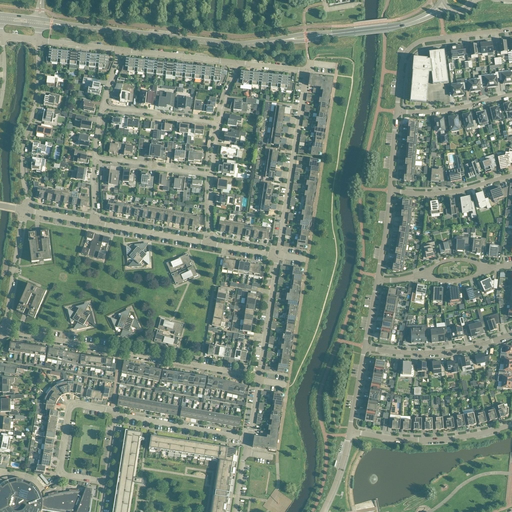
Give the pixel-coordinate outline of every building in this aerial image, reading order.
[(444,50),(429,52),(429,60),(427,60),(427,59),(415,58),(414,67),(412,66),(409,102),(426,103),(429,73),(431,73),(432,84),(448,83),(444,50)] [(52,63),(60,64),(61,57),(58,57),(58,52),(52,51),(51,56),(46,55),(47,64),(52,64),(52,63)] [(61,52),(61,57),(60,64),(70,65),(70,58),(67,58),(68,53),(61,52)] [(80,59),(80,56),(77,55),(77,54),(71,54),(70,58),(70,65),(79,66),(80,59)] [(80,56),(80,59),(79,66),(85,67),(85,70),(88,71),(89,67),(89,60),(90,59),(87,58),(87,55),(80,55),(80,56)] [(90,56),(90,59),(89,60),(89,67),(98,68),(99,61),(96,61),(97,56),(90,56)] [(100,57),(99,61),(98,68),(104,69),(103,70),(108,71),(111,63),(106,62),(106,57),(100,57)] [(129,72),(137,73),(138,66),(135,66),(135,61),(129,60),(128,65),(124,64),(121,72),(129,73),(129,72)] [(138,61),(138,66),(137,73),(147,74),(147,67),(144,67),(145,62),(138,61)] [(148,62),(147,67),(147,74),(156,75),(157,68),(154,68),(154,63),(148,62)] [(157,63),(157,68),(156,75),(166,76),(166,69),(163,69),(164,64),(157,63)] [(166,69),(166,76),(165,78),(175,79),(175,77),(176,70),(173,70),(174,65),(167,64),(166,69)] [(177,66),(176,70),(175,77),(185,78),(186,71),(183,71),(183,66),(177,66)] [(186,67),(186,71),(185,78),(194,79),(195,72),(192,72),(193,67),(186,67)] [(196,68),(195,72),(194,79),(204,80),(205,73),(202,73),(202,68),(196,68)] [(205,69),(205,73),(204,80),(213,81),(214,75),(211,74),(212,70),(205,69)] [(215,70),(214,75),(213,81),(219,82),(219,83),(224,84),(227,76),(221,75),(221,71),(215,70)] [(508,84),(507,71),(498,72),(499,79),(502,78),(503,84),(505,84),(505,85),(508,84)] [(495,74),(490,75),(491,88),(495,87),(495,86),(497,86),(496,79),(499,79),(498,72),(495,73),(495,74)] [(239,77),(235,85),(243,86),(243,85),(252,86),(252,79),(249,79),(250,74),(243,73),(243,78),(239,77)] [(253,74),(252,79),(252,86),(261,87),(262,80),(259,80),(259,75),(253,74)] [(63,82),(64,76),(55,75),(55,79),(53,79),(48,78),(48,82),(47,82),(47,83),(46,83),(46,84),(46,85),(46,86),(47,87),(47,88),(56,89),(57,85),(58,81),(63,82)] [(262,75),(262,80),(261,87),(271,88),(271,81),(268,81),(269,76),(262,75)] [(322,93),(322,96),(330,98),(330,97),(330,95),(331,95),(334,79),(325,78),(325,79),(322,78),(323,77),(310,75),(308,86),(314,87),(313,93),(320,94),(320,93),(322,93)] [(491,88),(490,75),(481,76),(482,82),(485,82),(486,87),(488,87),(488,88),(491,88)] [(272,76),(271,81),(271,88),(280,89),(281,82),(278,82),(279,77),(272,76)] [(473,79),(473,82),(475,92),(478,92),(478,91),(480,90),(479,83),(482,82),(481,76),(478,76),(478,79),(473,79)] [(282,77),(281,82),(280,89),(286,89),(285,91),(293,92),(294,84),(288,83),(288,78),(282,77)] [(85,88),(89,88),(88,93),(93,95),(93,96),(94,95),(99,96),(100,93),(101,87),(100,87),(100,84),(93,83),(91,83),(92,79),(84,78),(82,84),(85,84),(85,88)] [(463,95),(463,90),(466,89),(465,83),(456,84),(458,97),(462,96),(462,95),(463,95)] [(127,94),(128,93),(121,92),(122,89),(123,84),(117,84),(115,88),(113,93),(113,95),(113,96),(114,97),(115,98),(120,98),(120,102),(127,103),(127,100),(128,100),(128,102),(132,102),(133,95),(127,94)] [(458,97),(456,84),(451,85),(448,86),(449,91),(452,91),(452,96),(454,96),(454,97),(458,97)] [(149,95),(141,94),(140,104),(141,104),(141,105),(143,105),(144,105),(145,105),(145,103),(148,104),(152,104),(153,93),(149,93),(149,95)] [(44,105),(54,107),(55,102),(58,103),(58,104),(59,104),(60,96),(51,94),(51,95),(52,95),(51,98),(49,97),(49,98),(46,97),(46,96),(44,106),(44,105)] [(160,98),(159,107),(164,108),(164,105),(173,106),(174,95),(167,94),(167,99),(160,98)] [(330,98),(331,98),(330,97),(330,98),(322,96),(316,95),(316,99),(319,99),(319,103),(329,105),(330,105),(330,100),(328,100),(328,98),(330,98)] [(183,107),(190,108),(191,99),(186,98),(184,98),(183,100),(178,100),(177,108),(178,109),(179,110),(180,110),(181,110),(182,109),(183,109),(183,107)] [(207,113),(210,113),(213,113),(213,107),(214,107),(215,104),(216,99),(210,98),(210,101),(211,102),(211,107),(200,105),(200,101),(196,101),(195,108),(199,109),(199,111),(207,112),(207,113)] [(84,103),(83,106),(83,107),(84,107),(84,110),(87,111),(88,112),(90,113),(91,112),(94,112),(95,109),(94,109),(95,105),(90,104),(91,101),(84,99),(83,103),(84,103)] [(230,109),(233,110),(236,110),(247,112),(247,111),(245,111),(247,106),(248,104),(258,105),(256,104),(256,100),(247,99),(246,103),(242,103),(242,101),(238,100),(237,100),(237,101),(236,101),(236,100),(234,100),(234,102),(232,102),(230,109)] [(326,109),(328,110),(329,105),(319,103),(318,111),(326,112),(326,109)] [(283,105),(277,104),(276,107),(274,107),(273,112),(284,114),(285,108),(282,108),(283,105)] [(490,109),(493,121),(500,120),(500,122),(503,121),(502,113),(499,114),(497,108),(494,109),(494,108),(490,109)] [(60,114),(61,111),(47,109),(48,109),(47,112),(44,112),(44,113),(44,115),(43,115),(42,122),(52,124),(53,119),(54,119),(55,119),(55,118),(56,117),(55,116),(55,115),(54,115),(60,114)] [(326,115),(326,112),(318,111),(316,118),(326,120),(327,115),(326,115)] [(487,122),(484,112),(482,112),(479,113),(477,114),(479,124),(483,123),(484,125),(488,124),(487,122)] [(472,130),(478,129),(475,121),(472,122),(471,120),(471,119),(470,114),(463,115),(464,120),(463,120),(464,124),(465,124),(466,129),(471,127),(472,130)] [(84,129),(91,131),(92,123),(86,122),(87,118),(76,115),(75,121),(80,122),(79,124),(81,124),(81,125),(81,127),(82,129),(84,129)] [(230,116),(229,119),(228,119),(227,126),(236,127),(237,123),(241,124),(242,118),(230,116)] [(450,128),(451,132),(459,131),(459,130),(462,129),(461,122),(457,123),(456,121),(457,121),(457,117),(449,118),(449,122),(448,122),(449,128),(450,128)] [(124,129),(125,121),(124,121),(122,121),(122,119),(117,118),(116,118),(116,119),(112,118),(112,122),(111,122),(111,123),(112,123),(111,125),(119,125),(119,129),(124,129)] [(325,124),(327,125),(327,120),(326,120),(316,118),(316,122),(312,122),(312,125),(324,127),(325,124)] [(448,143),(447,134),(444,134),(444,131),(444,126),(443,126),(443,124),(444,124),(443,119),(440,119),(439,118),(436,119),(436,120),(435,120),(436,127),(434,128),(434,131),(436,131),(436,132),(441,131),(441,135),(442,144),(448,143)] [(125,121),(124,129),(129,130),(129,128),(133,128),(133,129),(134,129),(134,128),(138,129),(139,121),(131,120),(128,120),(128,122),(125,121)] [(156,140),(158,125),(158,126),(155,125),(155,123),(145,122),(144,129),(154,130),(153,139),(156,140)] [(158,125),(156,140),(160,140),(161,136),(164,136),(164,132),(171,132),(172,125),(162,124),(162,126),(158,126),(158,125)] [(41,130),(38,129),(36,137),(43,138),(44,135),(47,136),(51,137),(52,127),(42,125),(41,130)] [(191,136),(192,129),(189,129),(189,126),(178,125),(178,129),(180,129),(179,133),(188,134),(188,136),(191,136)] [(324,130),(324,127),(312,125),(311,128),(315,129),(314,133),(324,135),(325,135),(326,130),(324,130)] [(195,129),(192,129),(191,136),(194,137),(194,135),(203,136),(204,128),(195,127),(195,129)] [(246,133),(239,132),(232,130),(231,134),(225,133),(224,137),(225,137),(225,141),(240,144),(241,137),(245,137),(246,133)] [(322,139),(323,139),(324,135),(314,133),(313,140),(321,142),(322,139)] [(89,143),(90,140),(88,139),(89,136),(80,134),(78,145),(88,147),(89,143)] [(155,157),(156,147),(151,146),(151,147),(143,146),(144,140),(145,140),(145,139),(139,139),(138,149),(139,149),(139,148),(145,149),(145,158),(151,158),(151,157),(155,157)] [(279,149),(280,141),(269,139),(268,144),(275,145),(274,148),(274,149),(276,149),(279,149)] [(321,145),(321,142),(313,140),(312,148),(322,149),(322,145),(321,145)] [(121,150),(122,143),(115,142),(115,145),(110,144),(110,146),(108,146),(108,149),(110,150),(109,153),(114,153),(114,154),(118,154),(118,150),(118,149),(121,149),(121,150)] [(122,142),(122,143),(121,150),(121,149),(125,149),(125,151),(124,151),(124,155),(128,156),(128,155),(133,156),(133,152),(135,152),(135,149),(133,148),(134,147),(129,146),(129,143),(122,142)] [(160,147),(156,147),(155,157),(158,157),(158,159),(164,160),(165,151),(172,152),(173,142),(168,142),(169,142),(168,148),(160,148),(160,147)] [(33,148),(31,154),(32,154),(36,155),(37,153),(41,154),(41,153),(45,154),(46,147),(52,148),(53,144),(46,143),(45,146),(33,144),(33,148)] [(188,159),(189,149),(190,144),(186,144),(185,152),(175,151),(174,160),(179,160),(179,161),(180,161),(180,159),(185,160),(185,158),(188,159)] [(227,158),(233,159),(233,157),(237,158),(238,150),(244,152),(245,148),(231,146),(231,149),(221,147),(220,155),(228,156),(227,158)] [(275,152),(276,149),(274,149),(274,148),(265,147),(265,148),(265,151),(265,156),(267,156),(277,158),(278,152),(275,152)] [(321,154),(322,149),(312,148),(311,152),(308,151),(307,155),(313,156),(313,155),(313,154),(315,155),(315,156),(318,157),(321,157),(322,154),(321,154)] [(193,149),(189,149),(188,159),(188,161),(188,160),(191,160),(191,162),(194,162),(194,161),(196,161),(196,163),(201,164),(202,158),(203,158),(204,154),(193,153),(193,149)] [(511,163),(511,149),(509,149),(509,153),(505,153),(505,156),(498,158),(500,169),(507,168),(507,167),(509,167),(510,163),(511,163)] [(73,162),(88,164),(89,161),(89,160),(88,160),(88,159),(87,159),(87,157),(86,157),(87,153),(75,151),(73,162)] [(491,170),(494,169),(493,168),(496,167),(494,155),(485,158),(486,161),(482,162),(484,168),(483,168),(485,174),(491,172),(491,170)] [(45,167),(46,160),(35,158),(34,163),(31,163),(31,164),(32,164),(31,168),(32,168),(32,170),(37,170),(36,172),(42,173),(43,167),(45,167)] [(321,161),(317,160),(317,161),(315,160),(315,161),(314,162),(312,161),(312,160),(313,160),(306,159),(306,162),(310,163),(309,167),(319,169),(319,164),(320,165),(321,161)] [(233,166),(234,162),(228,161),(228,164),(223,164),(223,166),(219,166),(218,173),(222,173),(230,174),(231,165),(233,166)] [(479,176),(474,162),(471,163),(471,164),(467,166),(470,173),(467,174),(469,179),(476,176),(476,177),(477,177),(476,176),(478,175),(478,176),(479,176)] [(318,173),(319,169),(309,167),(308,174),(316,176),(317,173),(318,173)] [(465,176),(462,168),(448,171),(450,181),(454,181),(454,182),(461,181),(460,177),(465,176)] [(78,177),(77,180),(84,181),(87,181),(87,178),(88,178),(88,174),(86,174),(86,171),(87,171),(87,170),(78,169),(79,169),(78,172),(73,172),(73,176),(78,177)] [(444,182),(442,170),(438,170),(435,170),(432,170),(431,182),(437,182),(437,181),(439,181),(440,181),(440,182),(444,182)] [(117,178),(118,178),(119,172),(111,171),(111,173),(105,172),(103,182),(108,183),(108,185),(116,186),(117,178)] [(135,187),(136,176),(131,176),(129,176),(130,171),(124,171),(123,182),(128,182),(128,183),(129,184),(130,186),(131,186),(132,187),(135,187)] [(274,183),(275,174),(264,172),(263,178),(270,179),(269,182),(271,182),(274,183)] [(147,176),(147,173),(141,173),(141,177),(142,178),(141,184),(146,184),(146,187),(152,188),(153,177),(147,176)] [(316,178),(316,176),(308,174),(307,182),(316,183),(317,179),(316,178)] [(160,175),(159,186),(163,186),(163,191),(169,191),(170,181),(166,181),(167,176),(160,175)] [(184,190),(185,178),(179,177),(178,180),(175,179),(173,189),(177,189),(177,191),(183,192),(183,197),(182,203),(185,203),(186,198),(187,191),(184,190)] [(220,181),(219,181),(217,181),(217,185),(218,185),(217,189),(226,190),(227,185),(231,185),(232,179),(221,177),(220,181)] [(270,185),(271,182),(269,182),(261,180),(260,184),(262,184),(261,189),(272,191),(273,185),(273,186),(270,185)] [(199,181),(195,181),(195,182),(191,181),(190,188),(200,189),(200,186),(201,186),(202,184),(203,181),(199,181)] [(45,199),(46,190),(47,190),(47,188),(39,186),(39,183),(33,182),(35,191),(37,191),(37,193),(37,192),(36,198),(39,198),(39,199),(42,200),(42,199),(45,199)] [(317,183),(316,183),(307,182),(306,186),(302,185),(302,189),(314,191),(315,188),(317,188),(317,183)] [(501,188),(499,188),(499,190),(498,190),(497,188),(488,191),(490,195),(491,195),(493,201),(498,199),(498,200),(507,197),(508,187),(501,189),(501,188)] [(53,201),(55,189),(52,189),(51,191),(47,190),(46,190),(45,199),(47,200),(47,201),(50,201),(50,200),(53,201)] [(61,202),(63,191),(55,189),(53,201),(55,201),(55,202),(58,203),(58,202),(61,202)] [(314,193),(314,191),(302,189),(301,192),(305,193),(304,197),(314,198),(315,198),(316,194),(314,193)] [(70,204),(71,195),(71,194),(71,195),(72,192),(63,191),(61,202),(64,203),(63,204),(66,204),(67,203),(70,204)] [(78,205),(79,197),(79,196),(80,196),(80,194),(77,193),(76,195),(71,195),(71,194),(71,195),(70,204),(72,204),(72,205),(75,206),(75,205),(78,205)] [(475,195),(479,209),(486,206),(487,209),(491,208),(488,198),(488,201),(485,202),(482,193),(475,195)] [(234,199),(235,195),(227,194),(226,197),(218,196),(217,203),(221,204),(221,206),(226,207),(227,204),(233,205),(231,205),(232,199),(234,199)] [(84,197),(80,196),(79,196),(79,197),(78,205),(80,206),(80,207),(83,207),(83,206),(87,207),(88,202),(87,202),(88,195),(85,195),(84,197)] [(313,203),(314,198),(304,197),(303,204),(312,205),(312,203),(313,203)] [(461,203),(460,203),(461,208),(462,213),(470,212),(470,211),(472,211),(473,214),(471,214),(472,219),(476,217),(473,201),(470,202),(470,200),(468,201),(467,197),(460,198),(461,203)] [(115,212),(117,201),(114,200),(114,202),(108,201),(108,205),(107,205),(106,210),(109,211),(109,212),(112,213),(112,211),(115,212)] [(449,200),(450,207),(451,207),(451,209),(445,210),(446,215),(451,215),(452,215),(451,214),(456,214),(456,215),(456,214),(459,214),(458,208),(455,208),(454,200),(449,200)] [(123,214),(126,202),(122,201),(122,204),(117,203),(117,201),(115,212),(117,212),(117,214),(120,214),(120,213),(123,214)] [(132,215),(134,204),(131,203),(130,205),(125,204),(126,202),(123,214),(126,214),(126,215),(129,216),(129,214),(132,215)] [(443,214),(442,204),(438,205),(438,204),(437,204),(437,203),(437,202),(430,203),(430,206),(429,206),(430,211),(429,211),(429,214),(430,214),(431,215),(443,214)] [(140,217),(142,205),(139,204),(138,207),(134,206),(134,204),(132,215),(134,215),(134,217),(137,217),(137,216),(140,217)] [(311,208),(312,205),(303,204),(302,211),(312,213),(313,208),(311,208)] [(148,218),(150,207),(147,206),(147,208),(142,207),(142,205),(140,217),(142,217),(142,218),(145,219),(145,218),(148,218)] [(268,216),(270,207),(259,205),(258,211),(264,212),(264,215),(268,216)] [(157,220),(159,208),(150,207),(148,218),(151,218),(150,220),(153,220),(154,219),(157,220)] [(165,221),(167,210),(159,208),(157,220),(159,220),(159,221),(162,222),(162,221),(165,221)] [(173,223),(175,211),(167,210),(165,221),(167,221),(167,223),(170,223),(170,222),(173,223)] [(181,224),(183,213),(175,211),(173,223),(175,223),(175,224),(178,225),(178,224),(181,224)] [(310,217),(312,218),(313,213),(312,213),(302,211),(301,215),(298,215),(297,218),(309,220),(310,217)] [(190,226),(192,214),(183,213),(181,224),(184,224),(183,226),(186,226),(187,225),(190,226)] [(192,214),(190,226),(192,226),(192,227),(195,228),(195,227),(199,227),(199,225),(203,226),(203,216),(197,215),(196,217),(191,216),(192,214)] [(309,223),(309,220),(297,218),(297,222),(300,222),(300,226),(310,228),(311,228),(311,223),(309,223)] [(226,232),(228,221),(225,220),(225,222),(219,222),(219,226),(218,226),(217,231),(220,231),(220,232),(223,233),(223,232),(226,232)] [(234,234),(237,222),(228,221),(226,232),(228,233),(228,234),(231,234),(231,233),(234,234)] [(243,235),(244,226),(245,226),(245,224),(237,222),(234,234),(237,234),(237,235),(240,236),(240,235),(243,235)] [(251,237),(253,225),(250,225),(249,227),(245,226),(244,226),(243,235),(245,236),(245,237),(248,237),(248,236),(251,237)] [(259,238),(261,229),(262,227),(253,225),(251,237),(253,237),(253,238),(256,239),(256,238),(259,238)] [(309,232),(310,228),(300,226),(299,234),(307,235),(307,232),(309,232)] [(269,235),(270,228),(266,228),(266,230),(261,229),(259,238),(262,239),(261,240),(264,240),(265,239),(268,240),(269,235)] [(51,260),(48,231),(40,232),(36,232),(28,233),(32,262),(39,262),(39,261),(44,261),(51,260)] [(96,246),(99,235),(96,234),(96,235),(94,234),(92,233),(88,232),(87,236),(86,238),(92,240),(91,245),(96,246)] [(307,238),(307,235),(299,234),(297,241),(307,243),(308,238),(307,238)] [(102,236),(99,235),(96,246),(101,248),(102,243),(108,245),(109,243),(110,239),(106,237),(104,237),(102,237),(102,236)] [(468,245),(468,238),(462,238),(462,240),(456,240),(456,251),(464,251),(464,244),(468,245)] [(485,247),(486,239),(481,238),(480,240),(473,239),(473,244),(472,244),(472,248),(472,252),(476,253),(476,254),(479,254),(479,253),(481,253),(481,246),(485,247)] [(307,247),(307,243),(297,241),(297,245),(293,245),(293,248),(299,249),(299,247),(301,248),(301,249),(304,250),(307,250),(308,247),(307,247)] [(436,248),(434,242),(426,244),(427,247),(423,247),(425,253),(424,254),(423,260),(429,259),(429,258),(434,257),(432,249),(436,248)] [(447,251),(450,250),(448,243),(443,244),(438,246),(440,254),(447,252),(447,251)] [(144,244),(134,245),(134,247),(136,248),(133,252),(138,256),(142,251),(147,246),(146,246),(144,244)] [(93,257),(96,246),(91,245),(89,250),(83,248),(83,250),(82,254),(86,255),(88,256),(88,255),(89,256),(93,257)] [(489,251),(488,255),(489,255),(493,256),(493,257),(497,258),(498,252),(501,252),(501,246),(489,245),(488,251),(489,251)] [(99,253),(101,248),(96,246),(93,257),(96,258),(97,258),(97,259),(99,259),(103,260),(104,256),(105,256),(105,255),(99,253)] [(131,258),(134,260),(134,261),(138,256),(133,252),(128,247),(126,249),(127,260),(127,259),(129,259),(130,258),(131,258)] [(145,254),(142,251),(138,256),(143,260),(148,265),(148,264),(150,262),(149,252),(147,252),(146,254),(145,254)] [(177,266),(178,269),(185,266),(184,265),(185,264),(187,267),(191,266),(190,265),(190,266),(190,264),(191,263),(191,262),(189,257),(188,256),(187,257),(186,255),(185,255),(177,259),(177,261),(175,262),(174,260),(166,264),(171,273),(176,271),(175,267),(177,266)] [(140,263),(143,260),(138,256),(134,261),(134,260),(129,266),(130,266),(132,268),(142,267),(142,266),(142,265),(140,263)] [(261,269),(261,266),(256,265),(254,276),(259,277),(259,276),(262,277),(262,278),(264,269),(263,269),(263,270),(261,269)] [(188,278),(189,279),(197,276),(193,266),(187,269),(189,272),(187,273),(186,271),(179,274),(179,275),(178,275),(177,272),(173,274),(174,276),(172,276),(172,277),(175,283),(177,282),(178,284),(179,284),(187,281),(186,279),(188,278)] [(301,269),(298,269),(298,270),(295,270),(296,269),(296,268),(290,268),(289,271),(293,272),(292,276),(302,277),(303,273),(304,273),(304,270),(301,269)] [(300,282),(301,282),(302,277),(292,276),(291,283),(299,284),(300,282)] [(480,283),(484,292),(493,288),(493,287),(494,287),(493,289),(497,289),(498,280),(494,280),(494,281),(491,281),(490,278),(480,283)] [(299,287),(299,284),(291,283),(290,290),(300,292),(300,287),(299,287)] [(34,319),(46,291),(39,288),(39,289),(35,287),(35,286),(28,284),(16,311),(23,314),(28,315),(27,316),(34,319)] [(413,291),(411,302),(414,303),(415,300),(421,301),(422,295),(425,296),(426,290),(424,289),(424,286),(417,285),(416,292),(413,291)] [(465,290),(467,294),(466,294),(467,301),(481,296),(482,296),(479,290),(473,292),(472,287),(465,290)] [(387,295),(399,297),(400,291),(396,290),(396,288),(390,289),(389,289),(387,295)] [(443,288),(433,288),(433,301),(442,302),(443,288)] [(458,288),(452,288),(449,289),(450,294),(449,294),(449,300),(447,300),(448,306),(456,305),(456,303),(461,303),(460,293),(459,293),(458,288)] [(298,297),(300,297),(301,292),(300,292),(290,290),(289,295),(286,294),(285,297),(297,299),(298,297)] [(297,302),(297,299),(285,297),(285,301),(288,301),(287,305),(297,307),(298,307),(299,302),(297,302)] [(85,305),(76,307),(76,309),(78,310),(76,314),(81,317),(84,312),(85,312),(88,306),(85,305)] [(297,312),(297,307),(287,305),(286,313),(295,314),(295,311),(297,312)] [(81,317),(76,314),(70,310),(70,311),(68,313),(71,323),(73,322),(74,321),(74,320),(78,323),(81,317)] [(128,318),(130,311),(130,312),(127,311),(120,314),(122,316),(121,316),(122,316),(119,322),(125,324),(128,318)] [(396,313),(384,311),(383,317),(395,319),(396,313)] [(88,314),(85,312),(84,312),(81,317),(86,321),(92,324),(93,324),(92,324),(94,322),(92,312),(91,312),(89,312),(88,314)] [(294,317),(295,314),(286,313),(285,320),(295,322),(296,317),(294,317)] [(489,316),(491,320),(487,322),(490,332),(497,330),(495,325),(499,324),(498,314),(489,316)] [(84,324),(86,321),(81,317),(78,323),(74,329),(77,330),(87,328),(87,327),(86,327),(86,325),(84,324)] [(133,320),(128,318),(125,324),(131,326),(138,329),(138,328),(139,326),(136,319),(133,320)] [(125,324),(119,322),(113,319),(112,322),(115,329),(117,328),(118,328),(123,330),(125,324)] [(182,328),(182,327),(180,327),(181,325),(180,324),(172,322),(171,324),(169,323),(169,321),(161,319),(158,329),(164,331),(165,327),(167,327),(166,330),(173,332),(174,331),(175,331),(174,335),(178,336),(178,335),(178,334),(180,334),(181,334),(182,328)] [(479,320),(480,323),(474,324),(478,337),(482,336),(481,335),(484,334),(481,326),(485,325),(483,319),(479,320)] [(293,326),(294,326),(295,322),(285,320),(284,328),(292,329),(293,326)] [(130,330),(131,326),(125,324),(123,330),(120,336),(121,336),(123,337),(133,333),(132,332),(132,333),(132,331),(130,330)] [(478,337),(474,324),(468,326),(465,327),(467,335),(470,334),(471,337),(474,337),(474,338),(478,337)] [(428,337),(427,329),(427,325),(424,325),(424,329),(417,329),(418,343),(424,343),(424,337),(428,337)] [(418,343),(417,329),(411,330),(411,326),(407,326),(405,337),(411,337),(411,344),(418,343)] [(446,330),(446,327),(436,328),(438,343),(444,342),(444,334),(447,334),(446,330)] [(462,328),(460,328),(460,327),(456,328),(458,340),(462,339),(461,338),(464,338),(462,328)] [(292,332),(292,329),(284,328),(283,335),(293,337),(293,336),(293,332),(292,332)] [(438,343),(436,328),(427,329),(428,336),(431,336),(432,343),(438,343)] [(458,340),(456,328),(452,328),(452,330),(450,330),(451,340),(454,339),(454,341),(458,340)] [(179,338),(173,336),(172,340),(170,339),(171,337),(164,335),(163,336),(162,335),(163,332),(159,331),(159,333),(157,332),(157,333),(155,339),(155,340),(157,340),(156,342),(157,342),(166,345),(166,343),(168,344),(168,345),(176,348),(179,338)] [(391,334),(390,335),(380,333),(379,339),(391,341),(392,335),(391,334)] [(291,341),(293,341),(294,336),(293,336),(293,337),(283,335),(282,339),(279,338),(278,342),(290,344),(291,341)] [(290,346),(290,344),(278,342),(278,345),(281,346),(281,350),(290,351),(290,352),(291,352),(292,347),(290,346)] [(213,356),(215,345),(214,347),(210,346),(210,344),(206,343),(204,352),(205,351),(208,352),(208,355),(213,356)] [(511,347),(510,347),(510,346),(507,346),(507,347),(506,347),(505,347),(501,348),(501,352),(500,356),(506,356),(507,353),(511,353),(511,347)] [(290,356),(290,352),(290,351),(281,350),(279,357),(288,359),(288,356),(290,356)] [(484,354),(474,357),(476,365),(485,363),(486,367),(488,366),(489,356),(484,357),(484,354)] [(511,359),(506,359),(506,356),(500,356),(500,359),(501,359),(500,365),(504,365),(511,365),(511,359)] [(287,361),(288,359),(279,357),(278,365),(288,366),(289,362),(287,361)] [(466,371),(474,370),(473,363),(470,364),(468,357),(460,359),(462,368),(465,367),(466,371)] [(107,359),(105,371),(115,373),(116,364),(112,364),(112,360),(107,359)] [(376,360),(375,366),(374,366),(374,367),(386,369),(387,362),(376,360)] [(454,361),(446,362),(448,370),(451,370),(451,373),(456,373),(459,372),(458,364),(455,364),(454,361)] [(127,375),(130,363),(124,362),(121,374),(127,375)] [(401,371),(399,377),(414,378),(414,366),(411,366),(411,363),(403,362),(402,372),(401,372),(401,371)] [(440,362),(432,362),(433,374),(441,374),(441,373),(444,372),(443,364),(440,365),(440,362)] [(426,363),(417,363),(417,372),(421,372),(421,378),(427,378),(427,367),(426,367),(426,363)] [(20,366),(13,364),(10,364),(10,367),(1,365),(1,367),(0,367),(0,368),(0,370),(0,371),(11,374),(11,373),(12,371),(14,371),(14,370),(16,371),(15,371),(17,371),(17,369),(19,369),(20,366)] [(288,370),(288,366),(278,365),(278,369),(274,368),(274,372),(280,373),(280,372),(280,371),(282,371),(282,372),(282,373),(285,373),(288,374),(289,370),(288,370)] [(511,365),(504,365),(503,370),(499,370),(498,373),(505,374),(505,370),(511,371),(511,365)] [(159,382),(161,371),(162,371),(156,369),(153,381),(159,382)] [(504,377),(505,374),(498,373),(498,376),(503,377),(502,382),(511,383),(511,382),(511,379),(511,380),(511,377),(504,377)] [(0,386),(11,386),(11,384),(13,384),(14,382),(14,378),(2,376),(2,380),(0,379),(0,386)] [(211,390),(214,379),(208,378),(206,389),(211,390)] [(67,394),(64,383),(64,380),(56,383),(57,385),(54,387),(59,393),(61,391),(64,395),(67,394)] [(73,389),(75,382),(71,382),(70,382),(68,382),(67,382),(66,382),(64,383),(67,394),(68,394),(69,394),(70,394),(70,389),(73,389)] [(81,395),(82,389),(83,384),(75,382),(73,389),(76,390),(76,394),(77,394),(77,395),(78,395),(81,395)] [(511,386),(511,383),(502,382),(501,387),(497,387),(496,390),(503,391),(503,388),(510,389),(511,386)] [(238,396),(238,397),(247,399),(248,392),(244,391),(246,387),(246,386),(240,385),(238,396)] [(11,389),(11,386),(0,386),(0,392),(3,392),(3,393),(4,393),(4,392),(5,393),(5,396),(14,395),(14,392),(12,392),(12,390),(12,389),(11,389)] [(59,393),(54,387),(52,389),(51,390),(50,388),(45,393),(47,395),(58,401),(58,400),(59,399),(59,398),(56,395),(59,393)] [(104,388),(103,392),(103,397),(106,398),(106,397),(108,398),(108,397),(111,398),(113,388),(104,387),(104,388)] [(281,395),(278,394),(278,395),(278,396),(276,395),(276,394),(270,393),(270,396),(273,397),(273,401),(283,402),(283,398),(284,398),(285,395),(281,394),(281,395)] [(56,404),(58,401),(47,395),(45,401),(44,401),(44,405),(47,405),(51,406),(51,405),(51,403),(56,403),(56,404)] [(280,407),(282,407),(283,402),(273,401),(272,408),(280,410),(280,407)] [(497,407),(493,408),(496,417),(499,416),(500,418),(507,416),(508,408),(505,409),(503,404),(497,407)] [(14,406),(0,406),(0,409),(0,410),(0,412),(9,412),(9,415),(15,416),(18,416),(18,411),(14,412),(14,406)] [(280,412),(280,410),(272,408),(270,416),(280,417),(281,413),(280,412)] [(496,417),(493,408),(487,410),(483,411),(486,420),(489,419),(490,421),(497,419),(496,417)] [(486,420),(483,411),(477,412),(473,413),(475,423),(478,422),(479,424),(486,422),(486,420)] [(475,423),(473,413),(467,414),(463,415),(464,425),(465,425),(468,424),(468,426),(476,424),(475,423)] [(366,415),(365,421),(376,423),(377,417),(375,416),(375,417),(366,415)] [(464,425),(463,415),(456,416),(452,417),(454,426),(457,426),(457,428),(465,427),(465,425),(464,425)] [(278,422),(281,422),(281,417),(280,417),(270,416),(270,420),(266,419),(266,423),(278,424),(278,422)] [(454,426),(452,417),(446,417),(446,419),(442,419),(443,428),(443,427),(446,427),(446,429),(454,428),(454,426)] [(399,428),(400,419),(394,419),(389,418),(388,426),(392,427),(392,429),(399,429),(399,428)] [(421,420),(421,419),(415,419),(410,418),(410,420),(411,420),(410,428),(414,428),(414,430),(421,430),(421,428),(421,420)] [(432,428),(432,418),(425,419),(425,420),(421,420),(421,428),(424,428),(425,430),(432,430),(432,428)] [(442,419),(442,418),(436,418),(432,418),(432,428),(435,428),(436,430),(443,429),(443,427),(443,428),(442,419)] [(411,420),(410,420),(404,420),(400,419),(399,428),(403,428),(403,430),(410,430),(410,428),(411,420)] [(277,427),(278,424),(266,423),(265,426),(269,427),(268,431),(270,431),(279,432),(280,428),(277,427)] [(135,478),(141,438),(142,433),(125,430),(112,511),(129,511),(134,483),(142,485),(143,479),(135,478)] [(276,449),(279,435),(278,435),(278,432),(279,432),(270,431),(270,434),(268,433),(260,431),(260,437),(254,436),(254,440),(252,447),(257,448),(265,449),(265,448),(267,449),(267,450),(271,450),(276,451),(276,449)] [(0,442),(9,445),(10,439),(12,440),(13,437),(7,436),(7,438),(4,437),(3,438),(0,437),(0,442)] [(151,438),(149,450),(218,461),(219,458),(225,459),(224,461),(220,460),(215,490),(229,493),(230,493),(236,449),(183,441),(182,443),(151,438)] [(8,450),(9,445),(0,442),(0,448),(1,449),(4,450),(4,452),(10,453),(10,450),(8,450)] [(45,471),(46,467),(41,466),(42,466),(39,466),(37,465),(36,471),(35,470),(34,474),(44,475),(44,472),(45,472),(45,470),(45,471)] [(39,476),(36,478),(44,487),(46,484),(39,476)] [(44,498),(42,499),(42,497),(41,495),(41,494),(40,493),(39,491),(39,490),(38,488),(37,487),(36,486),(34,485),(33,484),(32,483),(31,482),(30,482),(31,483),(29,485),(28,484),(27,484),(25,483),(24,483),(23,482),(23,480),(24,480),(24,479),(22,479),(20,479),(19,479),(17,479),(16,479),(16,482),(15,482),(13,482),(12,483),(10,483),(9,484),(8,484),(6,485),(5,486),(4,487),(3,488),(1,486),(1,485),(0,486),(0,511),(37,511),(38,511),(41,511),(42,511),(42,510),(46,510),(44,498)] [(89,511),(91,506),(92,499),(90,498),(91,496),(92,489),(89,489),(89,490),(86,489),(86,488),(84,492),(79,492),(79,490),(69,490),(69,492),(64,493),(58,494),(58,492),(48,494),(49,496),(44,498),(46,510),(56,511),(89,511)] [(226,511),(229,498),(229,495),(229,493),(215,490),(215,493),(211,511),(226,511)]
